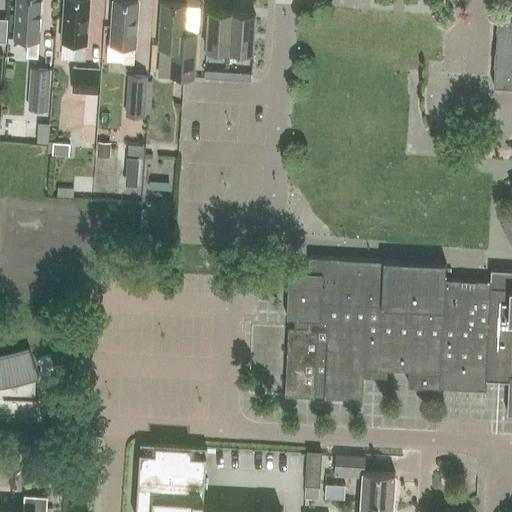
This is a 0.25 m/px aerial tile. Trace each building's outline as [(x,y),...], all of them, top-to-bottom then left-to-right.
[(38,59),(41,0),(17,0),(15,40),(28,41),(27,58),(38,59)] [(85,60),(89,0),(65,0),(63,42),(75,42),(74,60),(85,60)] [(134,64),(138,1),(120,0),(114,0),(111,45),(124,46),(123,63),(134,64)] [(163,3),(160,48),(173,49),(171,77),(194,78),(197,34),(185,33),(187,4),(163,3)] [(252,52),(255,14),(208,11),(205,49),(252,52)] [(511,87),(511,20),(499,19),(495,87),(511,87)] [(96,113),(99,67),(75,65),(74,92),(85,93),(83,125),(96,126),(96,113)] [(50,109),(53,68),(32,66),(29,108),(50,109)] [(205,71),(205,78),(216,79),(217,71),(205,71)] [(217,71),(216,79),(228,79),(228,72),(224,72),(217,71)] [(228,72),(228,79),(240,80),(240,73),(234,72),(228,72)] [(240,73),(240,80),(251,81),(252,74),(240,73)] [(147,117),(150,75),(130,74),(128,115),(147,117)] [(38,124),(37,143),(48,143),(49,124),(38,124)] [(97,142),(97,157),(110,157),(111,143),(97,142)] [(129,142),(125,181),(140,183),(145,143),(129,142)] [(53,143),(52,155),(69,156),(70,144),(53,143)] [(185,161),(186,147),(152,145),(151,159),(185,161)] [(511,216),(501,223),(511,244),(511,216)] [(74,220),(17,219),(16,285),(73,286),(74,220)] [(288,326),(285,395),(287,395),(295,396),(298,396),(306,396),(309,396),(314,397),(314,395),(318,395),(319,396),(325,396),(324,397),(328,397),(330,397),(339,398),(341,398),(350,398),(352,398),(361,399),(363,399),(363,396),(363,393),(363,385),(364,382),(364,375),(373,376),(375,376),(384,376),(386,376),(387,376),(387,375),(387,369),(409,370),(408,385),(486,389),(486,388),(487,380),(487,376),(498,376),(499,376),(510,377),(510,381),(509,389),(509,392),(509,400),(509,403),(508,411),(508,414),(508,415),(511,415),(511,287),(511,288),(511,280),(511,270),(495,270),(491,269),(490,280),(445,278),(446,263),(310,255),(309,271),(288,270),(288,272),(288,280),(288,283),(287,291),(287,294),(287,302),(287,304),(286,313),(286,315),(286,317),(288,318),(295,318),(294,326),(288,326)] [(0,415),(14,414),(34,415),(35,378),(39,378),(30,349),(14,354),(0,356),(0,415)] [(56,379),(50,355),(38,358),(44,382),(56,379)] [(208,447),(142,443),(137,511),(232,511),(204,510),(208,447)] [(0,459),(10,460),(10,448),(0,447),(0,459)] [(319,497),(322,452),(308,451),(305,496),(319,497)] [(362,502),(393,504),(395,473),(365,471),(366,457),(337,455),(335,476),(364,478),(362,502)] [(345,485),(326,484),(325,498),(344,499),(345,485)] [(11,510),(10,511),(46,511),(47,496),(24,495),(23,511),(11,510)] [(392,511),(393,504),(362,502),(361,511),(392,511)]
